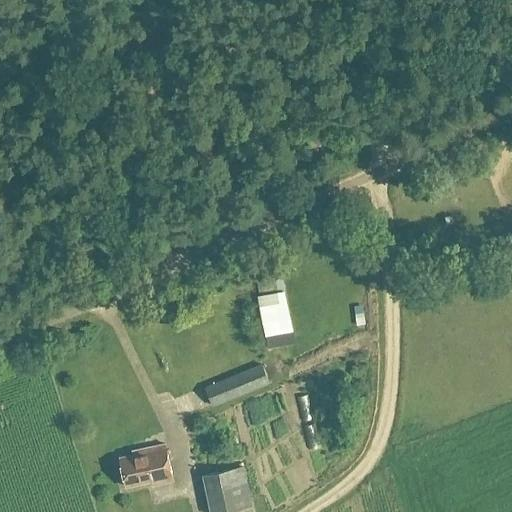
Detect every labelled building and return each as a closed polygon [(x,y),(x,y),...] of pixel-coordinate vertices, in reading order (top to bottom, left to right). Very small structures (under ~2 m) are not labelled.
[(278,322),(291,321),(289,285),(276,286),(278,322)] [(143,326),(140,319),(135,321),(138,328),(143,326)] [(269,385),(265,368),(264,363),(259,365),(204,386),(213,408),(269,385)] [(132,452),(133,456),(119,459),(126,487),(151,482),(152,485),(173,481),(165,445),(132,452)] [(234,511),(252,508),(243,468),(203,477),(210,511),(234,511)]
